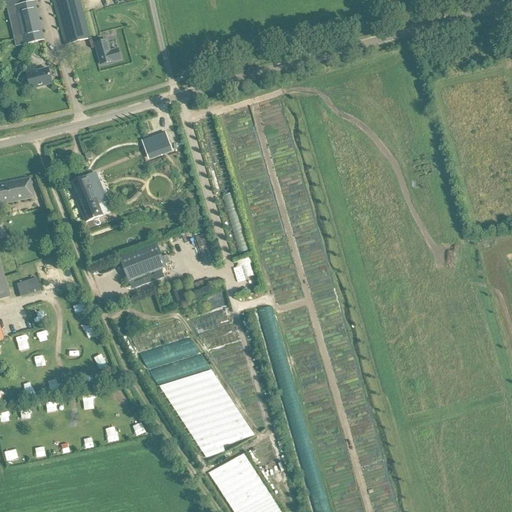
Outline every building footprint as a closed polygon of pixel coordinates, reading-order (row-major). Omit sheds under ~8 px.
[(53,0),(64,38),(65,46),(90,39),(90,37),(79,0),(53,0)] [(34,1),(13,6),(19,33),(22,45),(44,40),(34,1)] [(107,40),(95,44),(101,65),(113,62),(110,52),(107,40)] [(25,68),(28,79),(31,89),(52,84),(50,74),(48,69),(37,72),(35,65),(25,68)] [(217,193),(233,189),(213,116),(197,120),(217,193)] [(165,133),(142,141),(148,157),(171,149),(165,133)] [(87,176),(70,183),(86,222),(109,213),(109,214),(110,213),(110,212),(111,212),(107,202),(105,203),(104,201),(93,175),(93,174),(87,176)] [(34,197),(30,178),(0,184),(0,204),(25,199),(34,197)] [(29,226),(33,237),(53,230),(50,220),(29,226)] [(157,244),(119,259),(128,282),(153,273),(153,275),(142,279),(144,284),(164,277),(161,269),(166,267),(166,266),(162,257),(157,244)] [(16,284),(20,297),(41,291),(37,278),(16,284)] [(192,316),(203,351),(239,340),(229,305),(192,316)] [(272,306),(259,309),(277,388),(290,385),(272,306)] [(149,385),(201,374),(189,320),(137,332),(149,385)] [(46,330),(38,330),(39,339),(47,338),(46,330)] [(19,347),(29,344),(26,334),(16,337),(19,347)] [(98,357),(101,366),(111,363),(107,353),(98,357)] [(44,354),(36,355),(38,364),(45,362),(44,354)] [(23,394),(31,394),(30,386),(22,386),(23,394)] [(122,390),(114,395),(118,404),(127,399),(122,390)] [(46,404),(47,414),(56,413),(54,403),(46,404)] [(8,413),(0,413),(0,423),(9,422),(8,413)] [(141,419),(130,422),(134,434),(145,430),(141,419)] [(109,439),(118,437),(116,429),(107,431),(109,439)] [(83,447),(92,446),(91,437),(82,438),(83,447)] [(279,511),(247,452),(211,471),(232,511),(279,511)]
